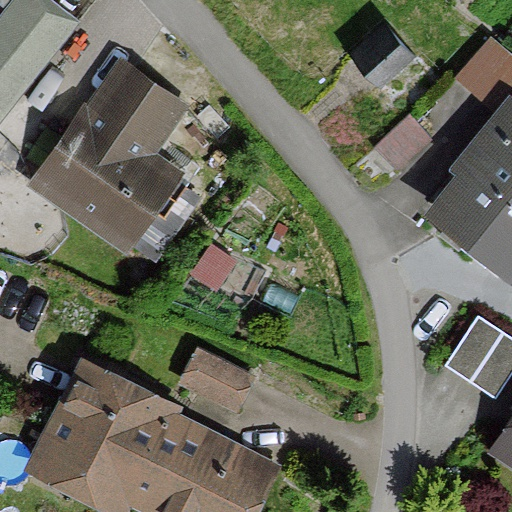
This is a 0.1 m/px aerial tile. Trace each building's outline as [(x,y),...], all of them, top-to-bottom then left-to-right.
[(0,0),(0,120),(77,27),(44,0),(0,0)] [(349,54),(369,83),(405,59),(386,30),(349,54)] [(194,110),(116,48),(11,180),(133,277),(196,197),(152,162),(194,110)] [(511,81),(400,210),(490,288),(511,262),(511,81)] [(198,251),(202,297),(251,292),(246,246),(198,251)] [(511,342),(476,318),(438,373),(499,414),(511,394),(511,342)] [(84,360),(23,478),(89,511),(255,511),(279,468),(231,443),(264,380),(199,347),(169,404),(84,360)] [(469,458),(511,486),(511,394),(499,414),(469,458)]
